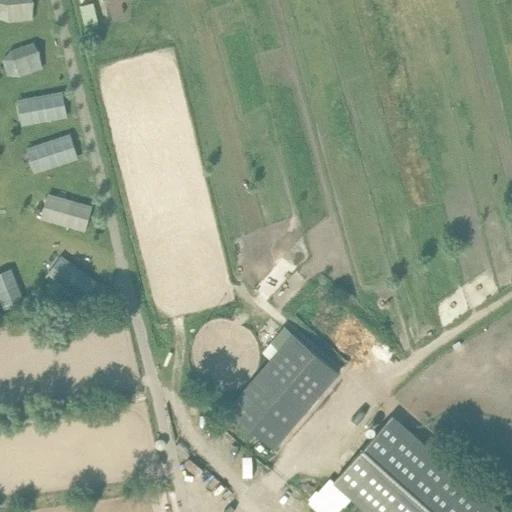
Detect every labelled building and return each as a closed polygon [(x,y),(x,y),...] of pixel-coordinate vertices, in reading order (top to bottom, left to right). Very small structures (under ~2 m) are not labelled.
[(2,0),(0,2),(0,21),(13,24),(33,21),(30,0),(2,0)] [(97,2),(84,4),(88,28),(101,25),(97,2)] [(11,50),(3,61),(8,77),(21,77),(43,69),(33,45),(11,50)] [(63,96),(19,104),(22,127),(68,122),(63,96)] [(69,138),(27,151),(34,176),(78,161),(69,138)] [(94,211),(48,197),(41,223),(86,236),(94,211)] [(63,261),(47,280),(77,305),(93,285),(63,261)] [(12,271),(0,275),(0,306),(2,312),(25,302),(12,271)] [(290,339),(226,418),(275,457),(339,379),(290,339)] [(501,511),(392,416),(333,481),(367,511),(501,511)]
